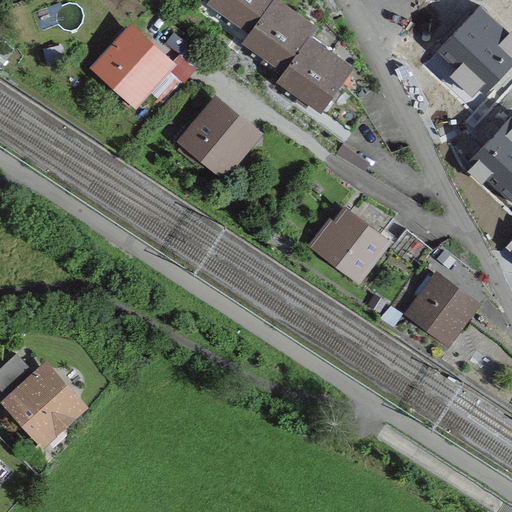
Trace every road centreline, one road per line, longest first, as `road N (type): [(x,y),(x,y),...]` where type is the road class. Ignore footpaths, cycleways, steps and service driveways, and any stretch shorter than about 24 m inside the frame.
road 1 (residential): [(362,395),(0,158)]
road 2 (residential): [(225,84),(431,222),(466,222)]
road 3 (residential): [(466,222),(348,0)]
road 4 (residential): [(362,395),(511,490)]
